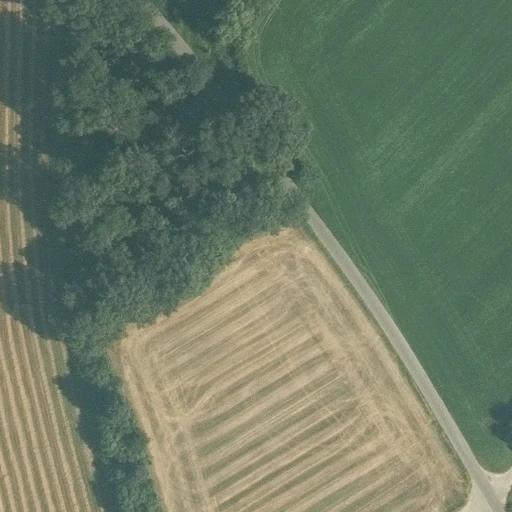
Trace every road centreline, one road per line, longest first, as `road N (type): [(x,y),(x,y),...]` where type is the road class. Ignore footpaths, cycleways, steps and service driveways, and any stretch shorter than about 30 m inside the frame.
road 1 (unclassified): [(496,511),(317,220),(145,0)]
road 2 (track): [(61,0),(54,175),(74,344),(121,511)]
